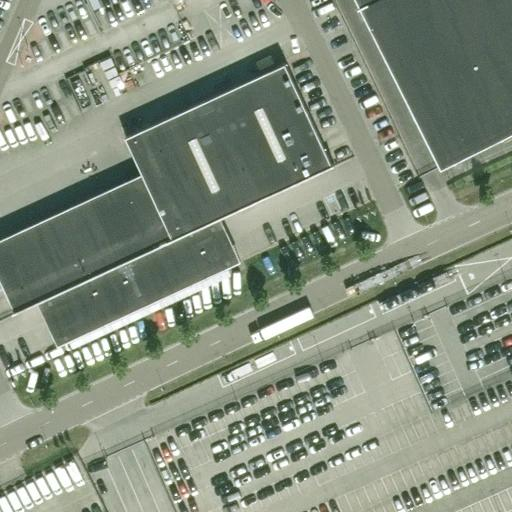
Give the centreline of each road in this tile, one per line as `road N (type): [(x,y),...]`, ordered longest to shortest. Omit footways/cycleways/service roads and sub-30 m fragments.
road 1 (unclassified): [(0,446),(511,207)]
road 2 (unknown): [(170,497),(380,405),(350,336),(429,301)]
road 3 (unknown): [(102,396),(119,428),(133,431),(350,336)]
road 4 (unknown): [(301,511),(511,417)]
